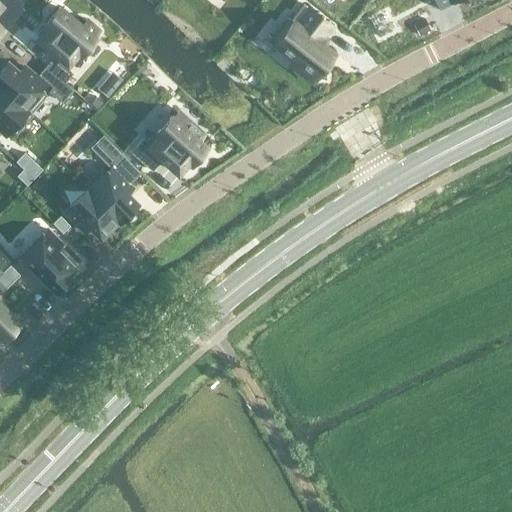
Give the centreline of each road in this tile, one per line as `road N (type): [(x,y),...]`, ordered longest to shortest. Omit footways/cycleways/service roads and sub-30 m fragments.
road 1 (residential): [(511,8),(280,145),(147,235),(0,383)]
road 2 (secondary): [(201,315),(322,224),(511,116)]
road 3 (secondary): [(24,482),(201,315)]
